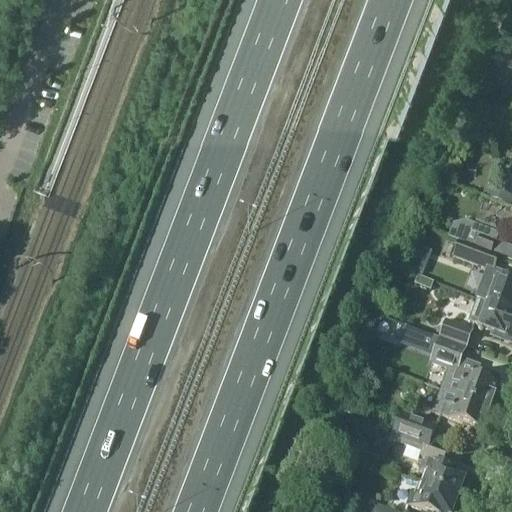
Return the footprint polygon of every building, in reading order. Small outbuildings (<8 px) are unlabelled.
[(511,197),(507,195),(486,187),(482,197),(511,208),(511,197)] [(511,252),(511,248),(496,242),(499,235),(467,223),(453,225),(448,239),(459,243),(509,262),(511,252)] [(459,243),(453,259),(486,272),(487,270),(495,273),(500,258),(459,243)] [(486,272),(476,299),(478,300),(487,303),(492,305),(511,312),(511,279),(495,273),(487,270),(486,272)] [(478,300),(469,324),(511,339),(511,312),(492,305),(487,303),(478,300)] [(440,338),(466,348),(472,332),(446,323),(440,338)] [(430,365),(448,371),(440,391),(493,411),(498,395),(496,394),(499,387),(476,378),(479,369),(462,362),(466,350),(439,340),(430,365)] [(493,411),(440,391),(432,413),(482,432),(485,425),(487,425),(493,411)] [(437,428),(401,414),(396,426),(433,439),(437,428)] [(421,472),(430,476),(426,487),(459,500),(463,491),(462,487),(466,476),(449,470),(449,471),(441,468),(445,457),(429,451),(433,439),(396,426),(391,441),(423,453),(422,457),(425,463),(421,472)] [(409,506),(424,511),(452,511),(453,511),(456,509),(459,500),(426,487),(419,485),(415,497),(413,496),(409,506)]
